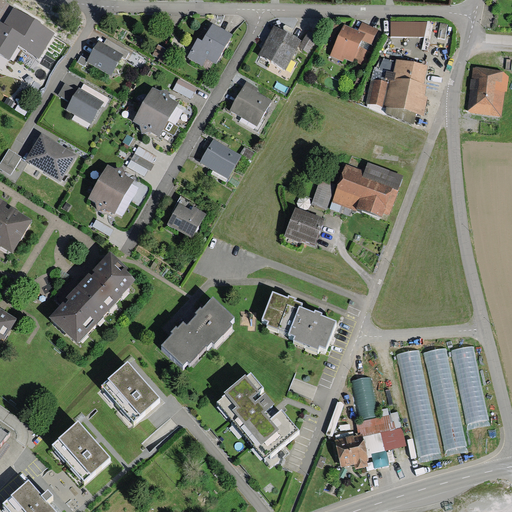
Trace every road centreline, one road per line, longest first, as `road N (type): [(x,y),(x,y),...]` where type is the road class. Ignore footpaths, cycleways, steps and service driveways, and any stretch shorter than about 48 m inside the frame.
road 1 (residential): [(315,444),(449,93)]
road 2 (residential): [(511,440),(460,226),(449,93)]
road 3 (residential): [(262,11),(121,253)]
road 4 (residential): [(262,11),(472,17)]
road 5 (tertiary): [(511,467),(348,511)]
road 6 (residential): [(101,6),(262,11)]
road 7 (residential): [(101,6),(20,138)]
